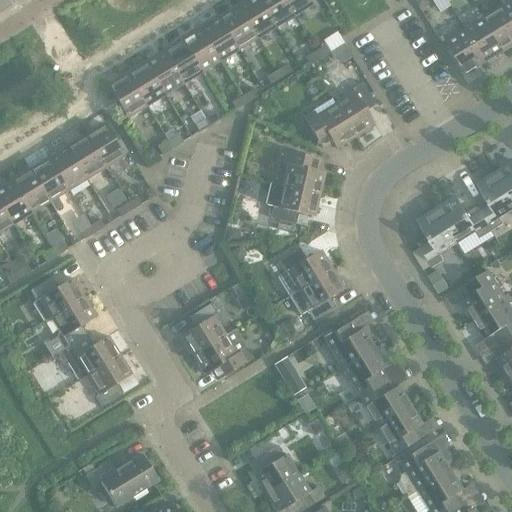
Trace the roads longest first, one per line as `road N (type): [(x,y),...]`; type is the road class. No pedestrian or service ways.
road 1 (residential): [(215,511),(150,408),(169,379),(123,300),(180,266),(173,244),(203,137)]
road 2 (residential): [(511,475),(370,241),(368,216),(382,177),(450,132)]
road 3 (residential): [(450,132),(386,29)]
